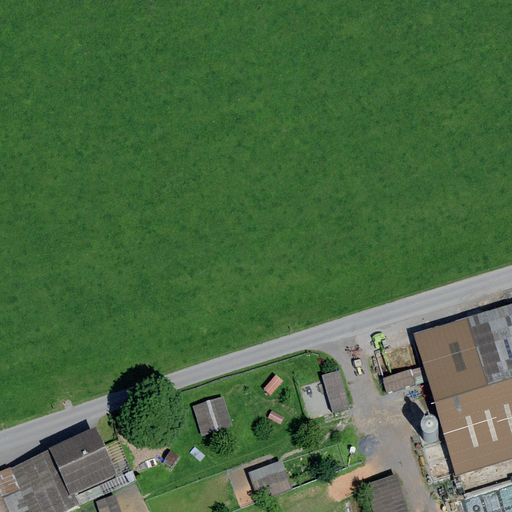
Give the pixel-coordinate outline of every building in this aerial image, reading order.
[(511,311),(420,340),(463,476),(511,461),(511,311)] [(337,405),(356,398),(343,362),(325,369),(337,405)] [(206,428),(236,418),(227,388),(196,397),(206,428)] [(106,432),(4,474),(20,511),(56,511),(127,482),(106,432)] [(253,462),(259,489),(294,482),(289,455),(253,462)] [(377,511),(412,511),(399,468),(367,478),(377,511)]
